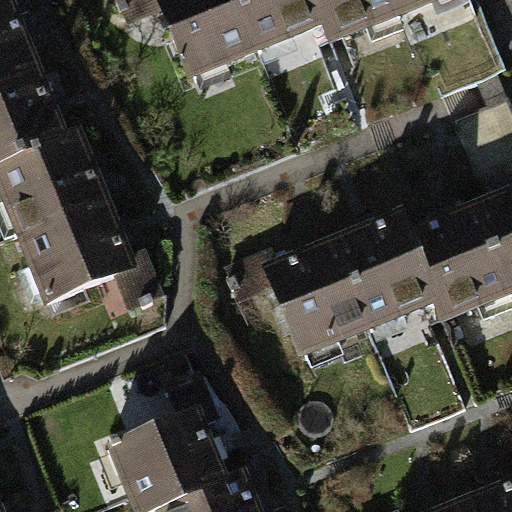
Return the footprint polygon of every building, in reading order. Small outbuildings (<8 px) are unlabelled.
[(0,0),(0,91),(39,76),(15,17),(30,11),(25,0),(0,0)] [(242,0),(154,0),(190,89),(266,59),(242,0)] [(242,0),(266,59),(328,35),(315,0),(242,0)] [(391,0),(315,0),(328,35),(334,52),(401,24),(391,0)] [(391,0),(401,24),(421,18),(469,0),(391,0)] [(0,168),(66,142),(39,76),(0,91),(0,168)] [(0,182),(22,237),(106,203),(79,137),(66,142),(0,168),(0,182)] [(511,193),(484,204),(474,211),(511,303),(511,302),(511,193)] [(50,304),(133,271),(106,203),(22,237),(50,304)] [(474,211),(411,232),(443,313),(451,330),(511,303),(474,211)] [(407,219),(338,243),(379,336),(443,313),(411,232),(407,219)] [(338,243),(265,274),(301,367),(379,336),(338,243)] [(138,511),(155,511),(225,485),(198,418),(114,451),(138,511)] [(257,511),(244,478),(225,485),(155,511),(257,511)] [(511,511),(511,482),(478,498),(483,511),(511,511)] [(483,511),(478,498),(447,511),(483,511)]
